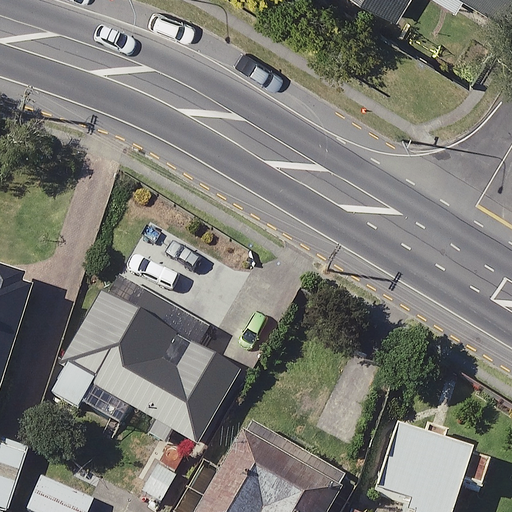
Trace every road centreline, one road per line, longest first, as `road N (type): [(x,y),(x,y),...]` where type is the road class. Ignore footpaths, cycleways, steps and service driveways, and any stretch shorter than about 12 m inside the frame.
road 1 (primary): [(0,26),(114,70),(292,157),(451,260)]
road 2 (residential): [(511,152),(451,260)]
